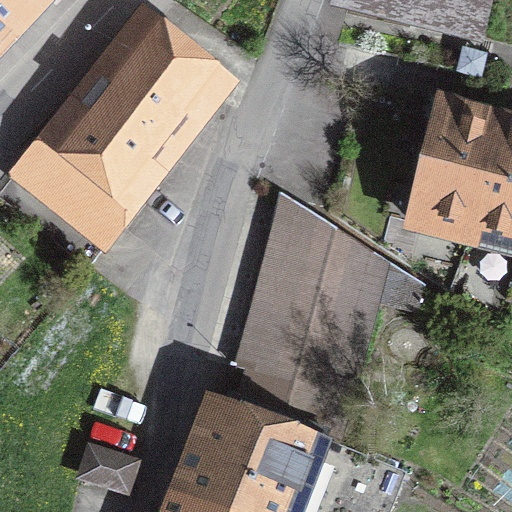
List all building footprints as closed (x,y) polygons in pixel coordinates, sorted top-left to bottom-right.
[(0,0),(0,28),(26,0),(0,0)] [(380,0),(471,23),(477,0),(380,0)] [(219,101),(140,37),(24,177),(69,213),(82,195),(120,226),(219,101)] [(422,216),(474,229),(498,133),(445,119),(436,154),(423,150),(416,178),(429,181),(422,216)] [(474,229),(511,238),(511,135),(498,133),(474,229)] [(257,373),(340,395),(351,398),(388,265),(280,196),(235,367),(257,373)] [(188,500),(219,511),(387,511),(401,476),(325,446),(340,395),(257,373),(242,411),(226,405),(188,500)] [(83,477),(126,490),(134,465),(92,451),(83,477)] [(183,511),(219,511),(188,500),(183,511)]
